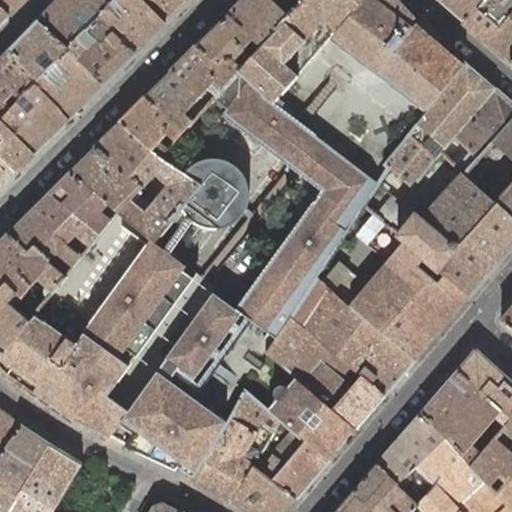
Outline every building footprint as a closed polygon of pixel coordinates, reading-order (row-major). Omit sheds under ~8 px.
[(23,0),(0,0),(0,7),(8,16),(23,0)] [(57,0),(39,20),(70,47),(101,15),(115,0),(57,0)] [(115,0),(101,15),(137,54),(166,25),(143,0),(115,0)] [(143,0),(166,25),(191,0),(143,0)] [(233,77),(213,99),(229,110),(224,117),(247,134),(363,0),(305,0),(298,8),(253,56),(233,77)] [(243,0),(225,19),(238,33),(234,37),(253,56),(298,8),(290,0),(243,0)] [(398,0),(363,0),(247,134),(292,169),(300,175),(303,177),(419,22),(398,0)] [(439,0),(464,22),(482,0),(439,0)] [(488,43),(511,63),(511,62),(511,0),(482,0),(464,22),(462,23),(479,37),(488,43)] [(0,24),(8,16),(0,7),(0,24)] [(71,48),(106,84),(137,54),(101,15),(70,47),(71,48)] [(225,19),(198,46),(233,77),(253,56),(234,37),(238,33),(225,19)] [(41,79),(71,48),(70,47),(39,20),(9,50),(41,79)] [(240,308),(245,312),(254,319),(278,337),(292,314),(317,277),(364,204),(388,166),(386,163),(467,63),(419,22),(303,177),(321,191),(238,307),(240,308)] [(198,46),(173,71),(209,104),(213,99),(233,77),(198,46)] [(70,120),(106,84),(71,48),(41,79),(35,83),(70,120)] [(35,83),(41,79),(9,50),(0,59),(0,95),(7,102),(16,93),(22,99),(35,83)] [(496,88),(467,63),(386,163),(388,166),(413,186),(442,153),(456,136),(496,88)] [(173,71),(147,97),(185,130),(209,104),(173,71)] [(36,154),(70,120),(35,83),(22,99),(14,109),(3,121),(36,154)] [(511,120),(511,101),(496,88),(456,136),(472,151),(458,167),(465,174),(493,142),(511,120)] [(0,123),(3,121),(14,109),(7,102),(0,95),(0,123)] [(147,97),(121,123),(161,157),(185,130),(147,97)] [(511,120),(493,142),(511,158),(511,120)] [(0,153),(18,172),(36,154),(3,121),(0,123),(0,153)] [(157,198),(178,216),(188,204),(204,185),(183,172),(161,157),(121,123),(97,147),(144,187),(158,174),(168,185),(157,198)] [(204,185),(188,204),(188,206),(195,213),(203,218),(212,221),(221,222),(235,218),(243,213),(249,206),(254,198),(257,189),(256,175),(252,166),(247,158),(243,155),(235,149),(231,148),(217,146),(204,149),(195,154),(192,158),(186,165),(183,172),(204,185)] [(150,235),(157,241),(161,236),(178,216),(157,198),(144,187),(97,147),(72,172),(119,210),(150,235)] [(0,188),(18,172),(0,153),(0,188)] [(413,186),(388,166),(364,204),(472,295),(511,247),(511,215),(496,202),(465,174),(458,167),(442,153),(413,186)] [(292,169),(205,277),(212,284),(300,175),(292,169)] [(100,233),(119,210),(72,172),(50,193),(100,233)] [(511,184),(496,202),(511,215),(511,184)] [(30,213),(81,256),(100,233),(50,193),(30,213)] [(472,295),(364,204),(317,277),(414,362),(472,295)] [(0,369),(7,376),(33,395),(85,331),(92,322),(157,241),(150,235),(119,210),(100,233),(81,256),(66,275),(53,291),(37,311),(0,354),(0,369)] [(46,255),(66,275),(81,256),(30,213),(10,233),(38,262),(46,255)] [(40,278),(53,291),(66,275),(46,255),(38,262),(10,233),(0,243),(0,273),(7,280),(23,296),(40,278)] [(157,241),(92,322),(129,346),(189,265),(157,241)] [(73,421),(110,439),(190,328),(217,291),(210,286),(202,280),(198,278),(201,274),(194,269),(189,265),(129,346),(138,352),(131,363),(121,356),(73,421)] [(205,277),(202,280),(210,286),(212,284),(205,277)] [(414,362),(317,277),(292,314),(352,366),(362,375),(386,395),(414,362)] [(0,354),(37,311),(23,296),(7,280),(0,288),(0,354)] [(217,291),(190,328),(219,347),(245,312),(240,308),(238,307),(217,291)] [(511,306),(501,319),(502,322),(511,331),(511,306)] [(245,312),(219,347),(228,353),(254,319),(245,312)] [(278,337),(268,351),(298,377),(358,428),(386,395),(362,375),(351,387),(341,379),(352,366),(292,314),(278,337)] [(228,353),(255,371),(268,351),(278,337),(254,319),(228,353)] [(92,322),(85,331),(121,356),(129,346),(92,322)] [(110,439),(194,478),(232,415),(245,390),(255,371),(228,353),(194,398),(185,391),(219,347),(190,328),(110,439)] [(85,331),(33,395),(72,422),(73,421),(121,356),(85,331)] [(129,346),(121,356),(131,363),(138,352),(129,346)] [(228,353),(219,347),(185,391),(194,398),(228,353)] [(511,418),(511,417),(511,380),(476,348),(458,370),(511,418)] [(458,370),(420,414),(448,437),(472,466),(483,453),(473,444),(497,417),(506,425),(511,418),(458,370)] [(270,411),(281,420),(305,442),(329,461),(358,428),(298,377),(286,392),(280,399),(270,411)] [(272,392),(280,399),(286,392),(278,386),(272,392)] [(194,478),(233,501),(254,466),(281,420),(270,411),(245,390),(232,415),(194,478)] [(0,456),(21,425),(0,408),(0,456)] [(420,414),(376,465),(400,484),(413,471),(448,437),(420,414)] [(498,492),(511,475),(511,417),(511,418),(506,425),(483,453),(472,466),(498,492)] [(0,511),(8,511),(52,445),(21,425),(0,456),(0,511)] [(448,437),(413,471),(432,492),(419,505),(425,511),(511,511),(511,507),(498,492),(472,466),(448,437)] [(272,481),(296,500),(329,461),(305,442),(272,481)] [(52,445),(8,511),(53,511),(82,463),(52,445)] [(335,511),(411,511),(419,505),(432,492),(413,471),(400,484),(376,465),(335,511)] [(254,466),(233,501),(246,509),(249,511),(285,511),(296,500),(272,481),(254,466)] [(511,475),(498,492),(511,507),(511,475)] [(153,507),(150,511),(181,511),(182,511),(166,502),(153,507)]
